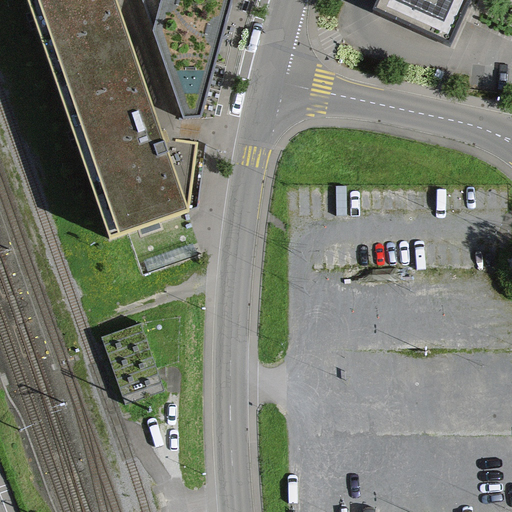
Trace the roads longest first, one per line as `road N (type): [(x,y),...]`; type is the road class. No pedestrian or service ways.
road 1 (unclassified): [(267,81),(234,296),(239,511)]
road 2 (unclassified): [(267,81),(451,119),(511,140)]
road 3 (unknown): [(222,511),(192,507),(168,489),(155,454),(150,387)]
